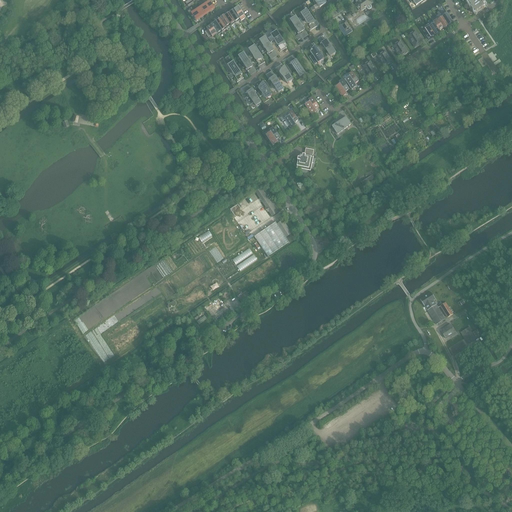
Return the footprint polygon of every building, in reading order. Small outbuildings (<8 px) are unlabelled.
[(354,0),(356,3),(355,4),(361,12),(367,8),(368,9),(370,9),(371,8),(372,6),(371,5),(373,3),(371,0),(354,0)] [(487,7),(482,0),(467,0),(472,7),(471,8),(475,14),(476,14),(487,7)] [(214,9),(209,1),(204,4),(210,12),(214,9)] [(210,12),(204,4),(200,7),(205,15),(210,12)] [(205,15),(200,7),(195,10),(201,18),(205,15)] [(246,20),(238,8),(234,11),(241,21),(244,19),(245,20),(246,20)] [(201,18),(195,10),(190,13),(196,21),(201,18)] [(241,21),(234,11),(233,10),(229,13),(236,24),(239,21),(240,23),(241,22),(241,21)] [(307,10),(301,14),(306,21),(307,20),(310,25),(311,24),(314,29),(316,27),(317,27),(319,25),(316,20),(315,21),(307,10)] [(453,23),(446,12),(443,15),(442,13),(441,14),(442,15),(449,26),(453,23)] [(236,24),(229,13),(224,16),(231,27),(235,24),(236,26),(237,25),(236,24)] [(231,27),(224,16),(224,15),(219,18),(220,19),(226,29),(230,26),(231,28),(232,27),(231,27)] [(449,26),(442,15),(438,18),(437,16),(436,17),(437,18),(444,28),(444,29),(449,26)] [(309,36),(296,17),(291,21),(300,33),(299,33),(300,34),(302,32),(305,37),(308,35),(308,36),(309,36)] [(444,28),(437,18),(433,20),(432,19),(431,19),(433,22),(439,31),(444,28)] [(228,31),(226,29),(220,19),(215,22),(222,33),(226,30),(227,32),(228,31)] [(353,31),(346,21),(338,27),(345,37),(353,31)] [(222,33),(215,22),(211,25),(218,35),(221,33),(222,35),(223,34),(222,33)] [(440,33),(439,31),(433,22),(430,25),(429,23),(428,24),(436,36),(440,33)] [(436,36),(428,24),(427,24),(428,26),(424,28),(431,39),(436,36)] [(218,35),(211,25),(206,28),(207,30),(204,32),(208,38),(211,36),(212,37),(216,35),(217,36),(218,35)] [(285,43),(277,31),(271,35),(276,42),(277,41),(280,46),(281,45),(284,50),(287,48),(284,43),(285,43)] [(424,44),(416,33),(409,38),(416,49),(424,44)] [(336,53),(324,35),(324,36),(321,37),(325,42),(322,44),(323,44),(331,56),(331,57),(336,53),(336,54),(336,53)] [(264,45),(259,48),(263,54),(262,54),(263,54),(267,51),(269,54),(271,52),(275,57),(277,55),(278,56),(266,37),(265,38),(260,41),(261,41),(264,45)] [(313,43),(308,47),(311,52),(312,51),(314,55),(310,58),(315,65),(318,63),(318,64),(325,60),(317,48),(313,43)] [(409,54),(401,43),(394,48),(401,59),(409,54)] [(263,57),(255,46),(249,50),(253,56),(255,56),(258,60),(259,60),(262,64),(265,62),(262,58),(263,57)] [(393,62),(385,51),(378,56),(385,67),(393,62)] [(257,72),(244,53),(244,54),(239,57),(240,57),(248,69),(248,70),(250,68),(253,73),(256,71),(257,72)] [(306,74),(293,55),(293,56),(291,58),(294,62),(292,64),(300,77),(305,74),(306,74)] [(234,62),(228,66),(232,72),(234,72),(237,76),(238,76),(241,80),(243,79),(244,78),(243,78),(243,77),(241,74),(242,73),(234,61),(234,62)] [(378,72),(370,61),(363,66),(370,77),(378,72)] [(294,80),(286,68),(285,69),(282,65),(279,66),(282,71),(281,72),(284,77),(283,77),(288,84),(294,80)] [(284,90),(272,71),(272,72),(270,74),(273,78),(270,80),(271,80),(279,92),(279,93),(284,90)] [(359,82),(352,72),(349,75),(350,77),(345,80),(352,90),(357,87),(355,85),(359,82)] [(258,82),(256,84),(259,89),(260,88),(262,91),(260,92),(257,94),(263,103),(269,100),(269,99),(273,96),(265,84),(264,85),(262,81),(261,80),(258,82)] [(349,90),(343,80),(339,82),(340,84),(335,88),(342,98),(347,94),(346,92),(349,90)] [(248,97),(245,99),(250,106),(254,103),(256,106),(261,103),(262,103),(253,90),(249,84),(250,85),(247,87),(250,92),(248,93),(248,94),(248,93),(249,96),(248,97)] [(319,108),(313,97),(309,100),(310,102),(305,105),(312,116),(317,112),(316,110),(319,108)] [(299,121),(292,111),(288,114),(290,116),(289,116),(287,114),(280,118),(282,121),(285,119),(292,129),(297,126),(295,124),(299,121)] [(337,134),(351,125),(346,117),(332,127),(337,134)] [(280,138),(274,128),(270,130),(271,132),(266,135),(273,146),(278,142),(276,140),(280,138)] [(310,168),(312,157),(313,158),(314,157),(313,157),(314,150),(306,149),(305,155),(303,155),(303,157),(301,158),(298,158),(296,168),(297,168),(297,167),(308,169),(310,168)] [(365,188),(376,181),(373,176),(362,182),(365,188)] [(272,204),(261,189),(256,192),(266,208),(265,209),(267,212),(269,211),(272,216),(277,213),(274,208),(272,204)] [(322,217),(319,211),(312,216),(315,221),(322,217)] [(283,221),(277,224),(286,237),(291,234),(283,221)] [(275,223),(254,237),(268,257),(289,243),(275,223)] [(209,231),(199,238),(202,243),(212,237),(209,231)] [(249,249),(232,260),(240,272),(257,261),(249,249)] [(246,291),(238,297),(244,306),(252,300),(246,291)] [(431,293),(420,300),(425,307),(425,306),(436,325),(445,319),(434,301),(436,300),(431,293)] [(175,302),(173,299),(166,303),(168,307),(171,305),(174,311),(176,311),(177,308),(183,309),(186,308),(184,305),(189,303),(189,300),(182,299),(181,301),(178,303),(175,302)] [(445,303),(440,306),(448,318),(453,314),(445,303)] [(199,325),(206,319),(204,316),(197,322),(199,325)] [(451,325),(441,331),(445,339),(456,332),(451,325)] [(475,331),(472,333),(469,328),(461,333),(468,344),(479,337),(475,331)]
